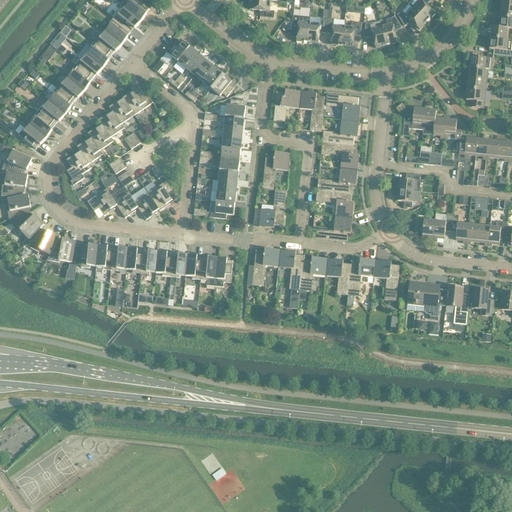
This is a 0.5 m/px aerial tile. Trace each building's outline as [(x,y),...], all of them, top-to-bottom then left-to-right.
[(128,3),(124,8),(141,22),(144,17),(143,16),(149,9),(138,0),(127,0),(126,2),(128,3)] [(270,1),(264,0),(250,0),(250,10),(261,11),(260,17),(274,18),(275,12),(269,11),(270,1)] [(412,0),(409,4),(413,8),(427,21),(435,13),(427,6),(430,0),(412,0)] [(511,7),(501,6),(500,17),(511,18),(511,7)] [(118,12),(113,18),(130,32),(136,25),(137,26),(141,22),(124,8),(120,13),(118,12)] [(427,21),(413,8),(409,13),(404,10),(402,12),(397,15),(404,26),(411,22),(419,29),(427,21)] [(310,17),(302,17),(293,16),(291,30),(297,30),(296,41),(307,42),(309,23),(310,17)] [(386,20),(388,26),(382,27),(386,45),(397,43),(394,32),(402,28),(395,16),(390,19),(386,20)] [(511,18),(500,17),(499,27),(499,28),(509,29),(511,29),(511,18)] [(109,27),(105,32),(122,45),(126,40),(124,39),(130,32),(113,18),(107,25),(109,27)] [(320,25),(309,23),(307,42),(318,43),(319,33),(326,33),(327,19),(320,19),(320,25)] [(327,19),(326,33),(332,34),(331,45),(342,46),(344,27),(344,21),(327,19)] [(380,21),(370,24),(365,23),(364,37),(373,38),(376,48),(386,45),(382,27),(380,21)] [(350,28),(344,27),(342,46),(353,47),(354,36),(360,37),(362,23),(352,22),(350,28)] [(491,26),(490,38),(508,39),(509,29),(499,28),(499,27),(491,26)] [(100,35),(94,42),(111,56),(117,49),(118,50),(122,45),(105,32),(101,36),(100,35)] [(508,39),(490,38),(489,49),(497,49),(496,55),(511,56),(511,50),(510,51),(511,40),(508,39)] [(156,42),(160,49),(165,46),(161,39),(156,42)] [(178,62),(188,49),(186,47),(187,45),(181,40),(169,55),(178,62)] [(90,50),(86,55),(103,68),(107,63),(106,63),(111,56),(94,42),(89,48),(90,50)] [(188,49),(178,62),(186,69),(198,54),(192,49),(190,51),(188,49)] [(48,62),(52,57),(45,52),(41,56),(48,62)] [(198,54),(186,69),(194,75),(205,63),(203,61),(204,59),(198,54)] [(81,58),(75,65),(92,79),(98,72),(99,73),(103,68),(86,55),(83,60),(81,58)] [(471,57),(470,68),(488,69),(492,70),(493,55),(487,55),(487,58),(471,57)] [(165,63),(161,59),(153,69),(157,73),(165,63)] [(207,65),(205,63),(194,75),(203,82),(215,68),(209,63),(207,65)] [(92,79),(75,65),(70,72),(72,73),(68,78),(84,91),(88,87),(87,86),(92,79)] [(215,68),(203,82),(211,89),(222,76),(219,75),(221,73),(215,68)] [(488,69),(470,68),(469,78),(486,80),(488,69)] [(181,75),(175,82),(173,85),(177,89),(185,79),(181,75)] [(222,76),(211,89),(220,96),(222,94),(227,97),(234,88),(233,88),(229,85),(232,82),(225,76),(224,78),(222,76)] [(62,82),(56,88),(73,102),(79,95),(80,96),(84,91),(68,78),(64,83),(62,82)] [(486,80),(469,78),(467,89),(485,91),(486,80)] [(53,97),(49,101),(65,115),(69,110),(68,109),(73,102),(56,88),(51,95),(53,97)] [(485,91),(467,89),(466,100),(472,101),(471,107),(483,109),(485,91)] [(277,92),(273,127),(284,128),(286,107),(299,109),(301,92),(285,90),(285,93),(277,92)] [(153,103),(146,93),(146,94),(142,97),(138,92),(135,94),(133,91),(122,98),(123,99),(124,99),(134,115),(153,103)] [(316,93),(301,92),(299,109),(312,110),(310,131),(321,132),(325,97),(316,96),(316,93)] [(342,120),(359,122),(360,107),(357,106),(358,98),(327,95),(326,106),(343,107),(342,120)] [(124,99),(123,99),(125,101),(122,103),(119,100),(109,107),(113,113),(113,112),(121,124),(134,115),(124,99)] [(227,106),(226,117),(242,118),(242,115),(245,116),(245,108),(241,107),(242,102),(243,102),(243,101),(231,100),(230,106),(227,106)] [(65,115),(49,101),(45,106),(43,105),(37,112),(55,126),(60,119),(61,119),(65,115)] [(405,108),(402,104),(396,108),(399,113),(405,108)] [(423,129),(425,110),(414,108),(413,116),(404,115),(402,136),(408,136),(409,125),(420,126),(419,128),(423,129)] [(425,110),(423,129),(423,134),(433,135),(434,127),(435,119),(436,111),(425,110)] [(34,120),(30,125),(46,138),(50,133),(49,132),(55,126),(37,112),(32,118),(34,120)] [(113,112),(113,113),(114,114),(111,116),(109,113),(98,120),(102,126),(110,138),(110,137),(111,138),(124,129),(121,124),(113,112)] [(242,118),(226,117),(224,127),(243,129),(244,122),(241,121),(242,118)] [(434,127),(433,135),(440,136),(440,138),(444,139),(446,120),(435,119),(434,127)] [(323,132),(322,143),(353,146),(354,137),(357,138),(359,122),(342,120),(340,133),(323,132)] [(457,121),(446,120),(444,139),(448,139),(448,137),(455,138),(453,151),(459,152),(459,155),(459,152),(461,132),(456,131),(457,121)] [(46,138),(30,125),(26,130),(24,128),(18,135),(36,149),(41,142),(43,143),(46,138)] [(102,126),(103,128),(100,129),(98,126),(87,133),(91,139),(92,139),(100,151),(113,142),(111,138),(110,137),(110,138),(102,126)] [(224,127),(223,138),(239,140),(240,137),(242,137),(243,129),(224,127)] [(459,152),(459,155),(464,155),(464,157),(468,158),(469,155),(476,156),(477,139),(467,138),(467,136),(461,135),(462,132),(461,132),(459,152)] [(134,133),(129,136),(136,147),(141,143),(134,133)] [(136,147),(129,136),(124,139),(131,150),(136,147)] [(239,140),(223,138),(222,149),(241,151),(242,143),(239,143),(239,140)] [(92,139),(91,139),(92,141),(90,143),(87,139),(77,146),(81,152),(89,164),(103,155),(100,151),(92,139)] [(477,139),(476,156),(482,157),(482,159),(486,160),(488,141),(477,139)] [(499,142),(488,141),(486,160),(490,160),(490,158),(497,158),(499,142)] [(510,143),(499,142),(497,158),(504,159),(504,162),(508,162),(510,143)] [(353,146),(322,143),(321,153),(342,156),(340,169),(357,170),(359,155),(356,155),(357,146),(353,146)] [(241,151),(222,149),(221,160),(240,162),(241,151)] [(24,175),(27,166),(29,167),(32,159),(13,151),(12,152),(8,162),(6,161),(1,173),(6,173),(24,175)] [(81,152),(82,154),(79,156),(77,152),(66,160),(72,168),(67,171),(67,170),(66,171),(73,180),(71,182),(73,186),(84,178),(82,175),(92,168),(89,164),(81,152)] [(289,171),(291,154),(275,152),(275,155),(266,154),(262,189),(273,190),(276,169),(289,171)] [(123,163),(119,158),(109,165),(112,170),(123,163)] [(240,162),(221,160),(220,170),(238,172),(240,162)] [(126,167),(123,163),(112,170),(115,174),(126,167)] [(156,166),(151,169),(158,179),(163,176),(156,166)] [(339,182),(318,179),(317,190),(352,194),(353,186),(356,186),(357,170),(340,169),(339,182)] [(238,172),(220,170),(219,181),(235,183),(235,180),(238,180),(238,172)] [(128,171),(118,178),(121,183),(132,176),(128,171)] [(6,173),(5,185),(3,184),(1,197),(24,193),(24,192),(25,183),(27,183),(28,175),(24,175),(6,173)] [(420,175),(406,174),(406,180),(398,179),(397,186),(395,186),(394,190),(414,192),(415,181),(420,181),(420,175)] [(132,176),(121,183),(124,188),(135,181),(132,176)] [(167,181),(148,194),(159,210),(158,210),(159,211),(170,204),(169,203),(172,200),(168,194),(172,191),(173,191),(167,181)] [(235,183),(219,181),(217,192),(236,194),(237,186),(234,186),(235,183)] [(86,193),(84,189),(75,195),(78,199),(86,193)] [(114,200),(110,195),(106,189),(87,202),(94,212),(95,211),(94,211),(99,208),(104,216),(115,209),(112,206),(115,204),(117,206),(117,205),(113,200),(114,200)] [(283,226),(287,191),(276,190),(273,211),(260,210),(258,227),(274,228),(274,225),(283,226)] [(317,190),(316,201),(337,203),(335,216),(352,218),(354,203),(351,202),(352,194),(317,190)] [(414,192),(394,190),(394,194),(396,194),(396,201),(402,202),(401,207),(412,209),(413,200),(420,201),(421,193),(414,192)] [(127,191),(117,198),(114,193),(110,195),(114,200),(113,200),(117,205),(117,206),(125,218),(136,211),(133,208),(136,206),(138,208),(135,202),(127,191)] [(236,194),(217,192),(216,203),(232,204),(233,201),(235,202),(236,194)] [(148,194),(135,202),(138,208),(146,220),(157,213),(154,210),(157,208),(158,210),(159,210),(148,194)] [(10,224),(31,213),(29,203),(30,203),(28,195),(7,199),(10,211),(8,212),(10,224)] [(207,210),(194,209),(194,215),(206,216),(206,217),(226,220),(226,215),(234,216),(235,207),(232,207),(232,204),(216,203),(215,213),(210,212),(210,213),(206,213),(207,210)] [(37,220),(31,213),(10,224),(19,232),(20,231),(29,239),(44,225),(38,219),(37,220)] [(436,214),(435,221),(433,240),(437,241),(437,238),(444,239),(445,231),(451,232),(452,215),(446,214),(446,215),(436,214)] [(452,215),(451,232),(456,233),(455,240),(463,241),(462,243),(466,244),(468,225),(457,224),(458,216),(452,215)] [(313,227),(312,238),(347,242),(348,233),(351,234),(352,218),(335,216),(334,229),(313,227)] [(433,240),(435,221),(430,221),(431,217),(418,216),(417,229),(423,229),(422,237),(429,238),(429,240),(433,240)] [(496,228),(490,227),(488,246),(492,247),(492,244),(499,245),(500,237),(506,238),(507,226),(507,222),(501,222),(501,223),(497,222),(496,228)] [(468,225),(466,244),(470,244),(470,242),(477,243),(479,226),(468,225)] [(479,226),(477,243),(484,243),(484,246),(488,246),(490,227),(479,226)] [(58,240),(60,236),(53,233),(52,234),(44,230),(44,229),(43,229),(27,246),(38,252),(39,250),(50,255),(58,240)] [(50,255),(47,260),(59,263),(60,260),(71,263),(76,242),(68,240),(67,242),(58,240),(50,255)] [(96,267),(98,246),(92,245),(92,246),(84,245),(83,245),(81,267),(90,268),(90,266),(96,267)] [(98,246),(96,267),(96,272),(102,272),(103,270),(111,271),(113,249),(104,248),(104,246),(98,246)] [(27,251),(23,248),(18,253),(22,256),(27,251)] [(122,249),(113,249),(111,271),(119,272),(120,269),(126,270),(128,249),(122,248),(122,249)] [(128,249),(126,270),(132,270),(132,273),(141,274),(143,252),(134,251),(134,249),(128,249)] [(278,267),(280,250),(265,249),(264,252),(256,251),(252,286),(263,287),(265,266),(278,267)] [(296,252),(280,250),(278,267),(291,269),(289,290),(300,291),(303,259),(304,259),(304,256),(295,255),(296,252)] [(152,253),(143,252),(141,274),(149,275),(150,272),(156,273),(158,252),(152,251),(152,253)] [(164,253),(158,252),(156,273),(162,274),(162,276),(170,277),(173,255),(164,254),(164,253)] [(173,255),(170,277),(179,278),(179,275),(186,276),(188,255),(182,254),(182,256),(173,255)] [(194,256),(188,255),(186,276),(192,277),(192,279),(200,280),(203,258),(194,257),(194,256)] [(312,260),(304,259),(303,259),(300,291),(311,292),(313,275),(326,276),(327,259),(312,257),(312,260)] [(203,258),(200,280),(207,281),(206,286),(215,287),(218,258),(212,258),(212,259),(203,258)] [(218,258),(215,287),(223,288),(224,283),(231,283),(233,261),(232,261),(224,260),(224,259),(218,258)] [(343,261),(327,259),(326,276),(339,277),(337,295),(348,296),(351,265),(343,264),(343,261)] [(351,265),(348,296),(347,306),(353,306),(354,296),(359,297),(361,276),(374,277),(376,260),(360,259),(360,262),(351,261),(351,265)] [(391,262),(376,260),(374,277),(387,279),(385,300),(396,301),(399,266),(391,265),(391,262)] [(439,306),(437,306),(439,289),(427,287),(427,284),(410,282),(407,304),(424,306),(423,308),(424,309),(424,311),(426,313),(427,314),(429,314),(430,314),(430,316),(438,317),(439,306)] [(467,313),(469,297),(462,296),(463,288),(447,286),(445,306),(461,308),(460,312),(467,313)] [(493,317),(494,305),(487,304),(488,291),(473,289),(471,308),(482,309),(481,315),(493,317)] [(511,316),(511,292),(502,292),(500,310),(511,310),(511,311),(511,316)] [(449,319),(442,319),(442,329),(450,329),(449,319)] [(219,463),(208,470),(214,480),(225,473),(219,463)]
